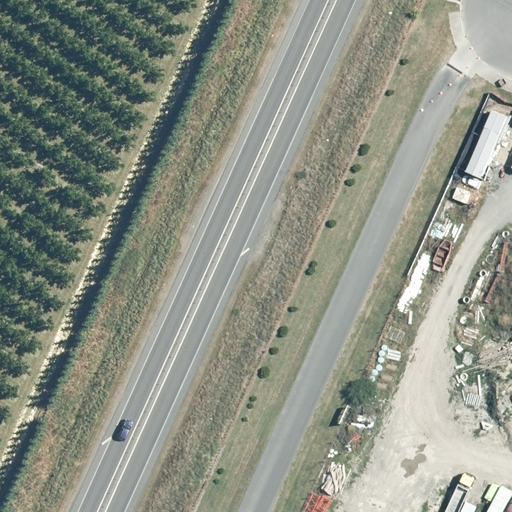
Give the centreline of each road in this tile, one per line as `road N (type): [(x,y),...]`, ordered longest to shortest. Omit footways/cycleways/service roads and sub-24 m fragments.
road 1 (trunk): [(351,0),(123,511)]
road 2 (trunk): [(94,511),(318,0)]
